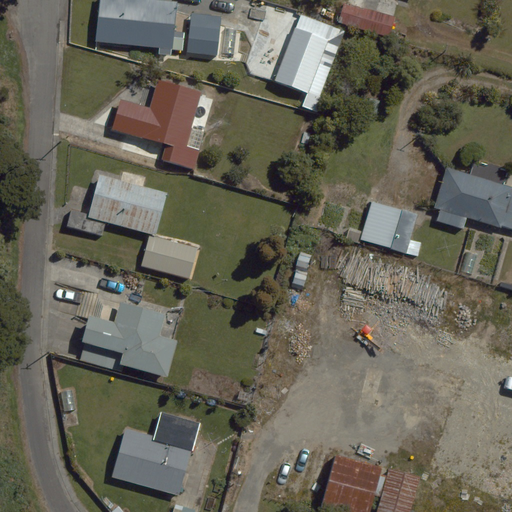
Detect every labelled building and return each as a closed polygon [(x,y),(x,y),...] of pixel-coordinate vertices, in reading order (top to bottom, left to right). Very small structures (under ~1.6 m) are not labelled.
[(177,2),(157,0),(100,0),(96,41),(173,49),(177,2)] [(395,17),(344,3),(339,23),(389,37),(395,17)] [(347,30),(300,12),(274,80),(308,93),(303,105),(317,111),(347,30)] [(203,92),(157,79),(149,107),(121,99),(112,130),(166,145),(162,159),(194,168),(199,151),(187,147),(203,92)] [(511,187),(447,167),(435,208),(440,209),(437,221),(464,230),(467,218),(502,229),(502,226),(511,228),(511,187)] [(167,192),(99,174),(88,217),(156,235),(167,192)] [(345,181),(314,178),(312,193),(344,196),(345,181)] [(418,214),(372,201),(360,240),(417,256),(421,243),(411,240),(418,214)] [(107,219),(71,209),(66,226),(102,236),(107,219)] [(189,279),(197,248),(149,236),(141,266),(189,279)] [(349,272),(330,265),(323,281),(343,288),(349,272)] [(167,313),(120,301),(114,321),(90,315),(82,342),(123,353),(120,364),(167,376),(177,341),(160,336),(167,313)] [(446,389),(431,382),(424,396),(439,403),(446,389)] [(75,410),(71,390),(61,392),(64,412),(75,410)] [(471,400),(461,391),(448,406),(458,415),(471,400)] [(154,436),(126,428),(112,477),(180,497),(201,424),(161,413),(154,436)] [(439,432),(414,430),(413,448),(438,449),(439,432)] [(333,511),(371,511),(383,467),(336,455),(322,509),(333,511)] [(389,467),(376,511),(411,511),(421,476),(389,467)]
